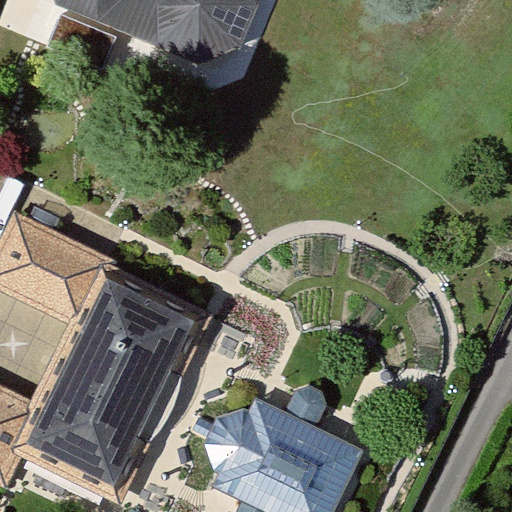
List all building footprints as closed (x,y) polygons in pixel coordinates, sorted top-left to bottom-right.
[(52,0),(56,7),(201,69),(243,47),(259,4),(257,0),(52,0)] [(114,258),(15,211),(0,241),(0,292),(73,327),(100,273),(105,275),(114,258)] [(105,275),(100,273),(73,327),(36,404),(12,454),(22,459),(120,506),(208,325),(105,275)] [(296,388),(285,410),(318,426),(328,405),(323,392),(307,384),(296,388)] [(12,454),(36,404),(0,386),(0,482),(9,487),(22,459),(12,454)] [(243,408),(217,418),(205,445),(215,470),(222,473),(216,484),(244,499),(236,511),(332,511),(364,449),(318,426),(285,410),(257,396),(249,412),(243,408)]
